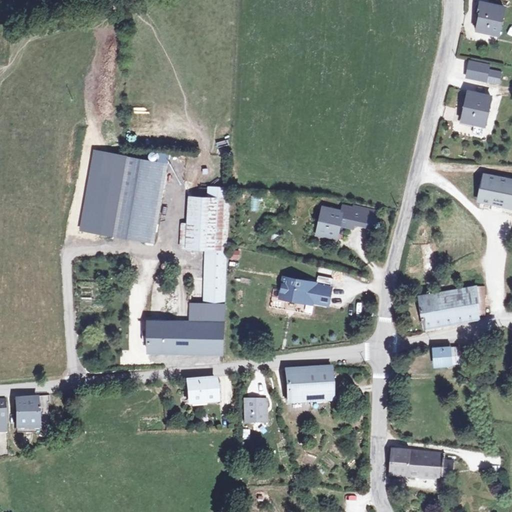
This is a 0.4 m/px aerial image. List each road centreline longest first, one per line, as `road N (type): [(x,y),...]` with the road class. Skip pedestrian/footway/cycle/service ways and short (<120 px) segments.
road 1 (unclassified): [(0,390),(384,347)]
road 2 (tertiary): [(451,0),(451,29),(389,282),(384,347)]
road 3 (tertiary): [(384,347),(384,511)]
road 4 (unclassified): [(511,320),(384,347)]
